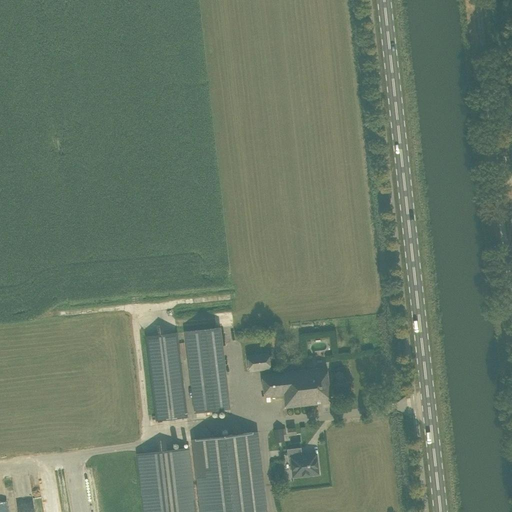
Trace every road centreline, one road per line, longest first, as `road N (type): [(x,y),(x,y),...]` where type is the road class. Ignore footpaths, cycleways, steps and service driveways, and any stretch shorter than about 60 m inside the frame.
road 1 (primary): [(441,511),(383,0)]
road 2 (unclassified): [(511,171),(487,111),(474,0)]
road 3 (track): [(503,264),(487,111)]
